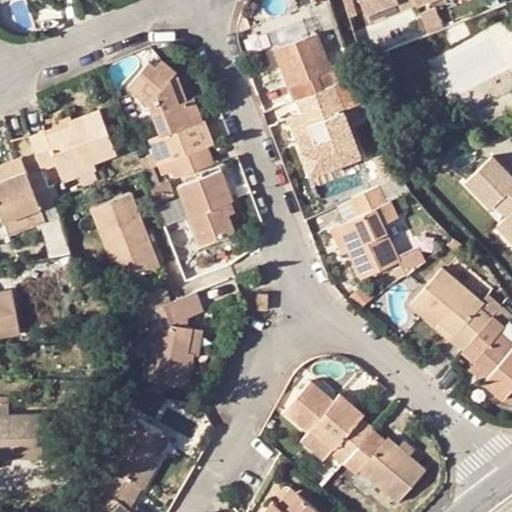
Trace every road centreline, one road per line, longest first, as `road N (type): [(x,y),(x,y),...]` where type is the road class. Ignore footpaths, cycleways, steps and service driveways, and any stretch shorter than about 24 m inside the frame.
road 1 (residential): [(307,296),(202,0)]
road 2 (residential): [(509,477),(396,356),(307,296)]
road 3 (unclassified): [(307,296),(191,511)]
road 4 (residential): [(184,0),(0,66)]
